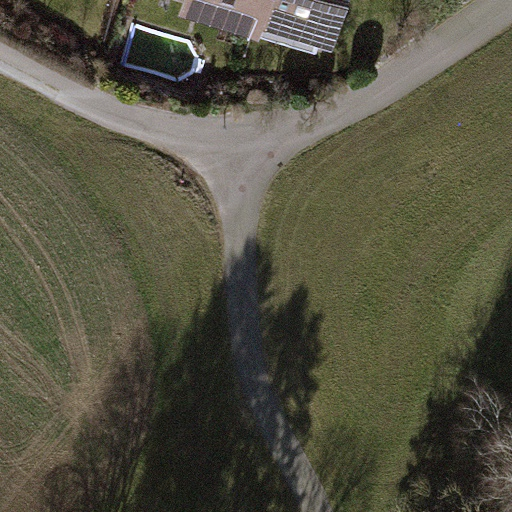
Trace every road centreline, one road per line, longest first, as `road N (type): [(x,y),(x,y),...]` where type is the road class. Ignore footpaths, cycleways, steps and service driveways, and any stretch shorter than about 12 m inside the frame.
road 1 (track): [(0,55),(161,131),(237,146),(309,128),(406,80),(511,0)]
road 2 (track): [(237,146),(247,339),(266,406),(321,511)]
